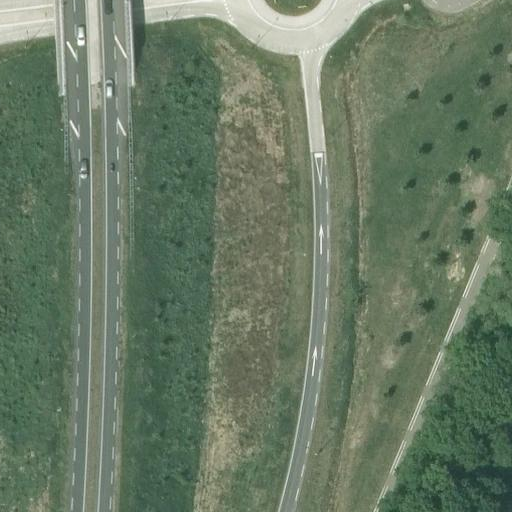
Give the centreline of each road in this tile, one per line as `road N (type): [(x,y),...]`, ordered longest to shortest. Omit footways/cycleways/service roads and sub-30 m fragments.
road 1 (primary): [(100,511),(108,280),(103,0)]
road 2 (primary): [(79,0),(76,511)]
road 3 (primary): [(283,511),(319,307),(309,38)]
road 4 (primary): [(0,34),(240,5)]
